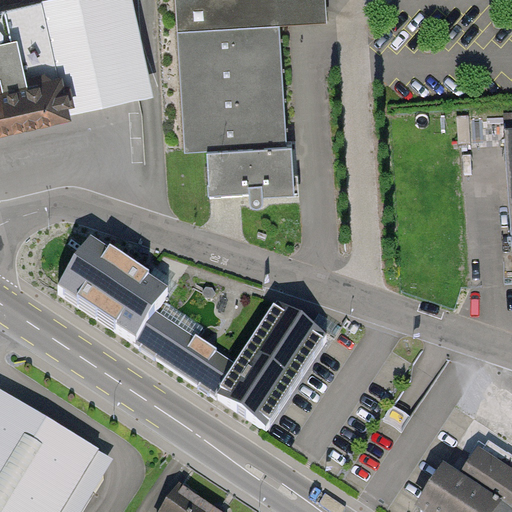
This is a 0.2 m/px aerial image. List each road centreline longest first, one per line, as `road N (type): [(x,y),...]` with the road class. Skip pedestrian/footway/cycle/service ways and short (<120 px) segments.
road 1 (residential): [(511,352),(80,206),(0,225)]
road 2 (primary): [(0,302),(317,511)]
